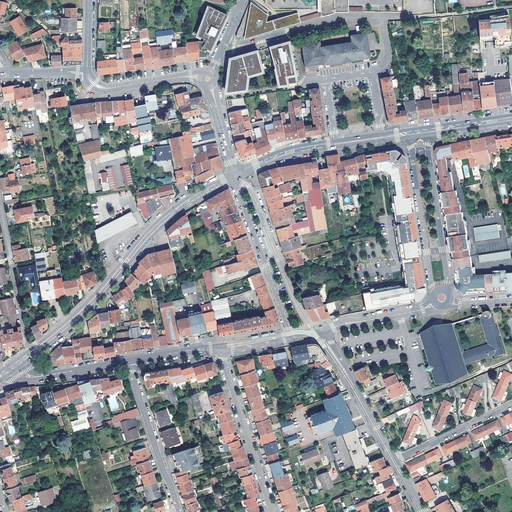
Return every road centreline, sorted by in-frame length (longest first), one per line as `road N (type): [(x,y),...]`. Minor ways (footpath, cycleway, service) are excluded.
road 1 (tertiary): [(33,351),(87,307),(160,222),(232,177)]
road 2 (residential): [(311,331),(253,194),(232,177)]
road 3 (residential): [(219,346),(272,511)]
road 4 (unclassified): [(232,177),(290,331)]
road 5 (residential): [(128,362),(177,511)]
road 6 (residential): [(0,200),(33,351)]
road 7 (residential): [(412,154),(434,292)]
road 8 (residential): [(448,290),(430,157)]
road 9 (residential): [(397,459),(511,404)]
road 10 (unclassified): [(7,370),(39,377),(128,362)]
